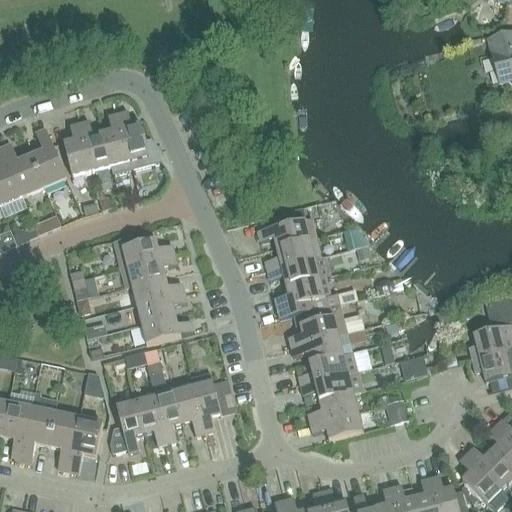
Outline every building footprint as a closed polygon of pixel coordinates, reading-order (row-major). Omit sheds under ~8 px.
[(511,0),(484,0),(511,9),(511,0)] [(511,37),(489,43),(493,57),(492,57),(500,86),(507,84),(511,88),(511,37)] [(118,118),(130,166),(150,161),(141,127),(131,130),(128,116),(118,118)] [(111,171),(130,166),(118,118),(108,121),(112,135),(103,137),(111,171)] [(111,171),(103,137),(93,140),(90,126),(80,128),(92,176),(111,171)] [(72,181),(92,176),(80,128),(70,131),(74,145),(64,147),(72,181)] [(31,161),(44,192),(67,182),(46,133),(36,137),(44,156),(31,161)] [(44,192),(31,161),(19,166),(11,148),(1,152),(22,201),(44,192)] [(0,209),(0,210),(22,201),(1,152),(0,152),(0,209)] [(150,191),(138,194),(141,204),(153,201),(150,191)] [(107,203),(100,205),(102,216),(109,214),(107,203)] [(96,208),(83,211),(85,219),(98,216),(96,208)] [(274,243),(277,253),(316,242),(311,222),(305,224),(302,212),(267,221),(270,234),(257,237),(260,246),(274,243)] [(57,220),(47,224),(52,235),(61,231),(57,220)] [(26,233),(13,239),(17,250),(30,244),(26,233)] [(354,233),(348,234),(353,254),(356,253),(367,250),(370,249),(354,233)] [(119,274),(175,259),(173,250),(159,254),(156,244),(153,244),(151,236),(112,246),(119,274)] [(267,275),(315,263),(321,262),(316,242),(277,253),(279,262),(265,265),(267,275)] [(367,250),(356,253),(359,262),(370,260),(367,250)] [(124,293),(166,282),(163,273),(178,269),(175,259),(119,274),(124,293)] [(286,291),(320,282),(315,263),(267,275),(270,285),(284,281),(286,291)] [(83,275),(71,278),(73,286),(85,283),(83,275)] [(338,297),(331,299),(326,281),(320,282),(286,291),(289,300),(275,304),(280,324),(298,319),(341,308),(338,297)] [(137,310),(185,298),(182,288),(168,292),(166,282),(132,291),(137,310)] [(85,283),(73,286),(75,294),(86,291),(85,283)] [(380,284),(376,289),(378,295),(383,297),(391,295),(394,290),(392,284),(387,283),(380,284)] [(142,329),(176,320),(173,311),(187,307),(185,298),(137,310),(142,329)] [(472,365),(511,354),(511,322),(511,320),(511,319),(511,312),(509,301),(485,307),(489,326),(491,326),(494,334),(474,339),(477,350),(469,352),(472,365)] [(87,303),(78,305),(81,319),(90,316),(87,303)] [(339,340),(339,341),(349,338),(341,308),(298,319),(303,339),(289,343),(291,352),(339,340)] [(176,320),(142,329),(147,349),(195,336),(192,326),(178,330),(176,320)] [(84,333),(87,343),(96,341),(94,330),(84,333)] [(343,359),(339,341),(339,340),(291,352),(293,362),(308,358),(310,368),(343,359)] [(102,352),(90,355),(92,363),(103,360),(102,352)] [(157,354),(144,357),(148,372),(160,368),(157,354)] [(511,354),(472,365),(475,378),(483,376),(486,386),(511,379),(511,354)] [(144,357),(125,362),(128,374),(147,369),(144,357)] [(348,378),(358,376),(354,357),(343,359),(310,368),(312,377),(298,381),(301,390),(348,378)] [(183,429),(174,396),(173,391),(166,393),(160,368),(148,372),(155,401),(167,448),(177,446),(174,432),(183,429)] [(424,371),(402,376),(404,384),(426,379),(425,372),(424,371)] [(320,406),(353,398),(363,395),(358,376),(348,378),(301,390),(303,400),(317,396),(320,406)] [(84,398),(105,403),(100,380),(89,377),(84,398)] [(192,383),(206,439),(215,436),(212,422),(222,420),(211,378),(192,383)] [(196,441),(206,439),(194,391),(174,396),(183,429),(192,427),(196,441)] [(310,429),(358,417),(353,398),(320,406),(322,415),(308,419),(310,429)] [(158,451),(167,448),(155,401),(136,406),(145,439),(154,437),(158,451)] [(0,440),(2,441),(9,408),(0,406),(0,440)] [(135,442),(145,439),(136,406),(117,411),(129,458),(139,456),(135,442)] [(391,429),(407,425),(403,406),(386,410),(391,429)] [(21,465),(32,413),(9,408),(2,441),(15,443),(11,463),(21,465)] [(49,450),(56,418),(32,413),(21,465),(31,467),(36,448),(49,450)] [(358,417),(310,429),(313,438),(327,435),(330,445),(363,436),(358,417)] [(68,475),(79,423),(56,418),(49,450),(62,453),(58,473),(68,475)] [(79,423),(68,475),(78,477),(83,457),(96,460),(103,428),(79,423)] [(511,434),(502,424),(495,431),(511,448),(511,434)] [(511,476),(511,448),(495,431),(488,438),(498,449),(491,456),(511,476)] [(511,483),(511,476),(491,456),(484,462),(474,452),(467,459),(501,494),(511,483)] [(487,508),(501,494),(467,459),(460,466),(470,476),(463,484),(487,508)] [(467,501),(457,504),(454,492),(444,495),(440,480),(430,483),(437,511),(468,511),(467,508),(470,507),(467,501)] [(437,511),(430,483),(421,485),(424,499),(415,502),(417,511),(437,511)] [(417,511),(415,502),(405,504),(402,490),(392,492),(397,511),(417,511)] [(397,511),(392,492),(383,495),(386,509),(377,511),(376,511),(397,511)] [(323,495),(326,511),(347,511),(346,505),(336,507),(332,493),(323,495)] [(326,511),(323,495),(313,498),(316,511),(326,511)] [(356,511),(376,511),(377,511),(374,511),(366,511),(364,500),(354,502),(356,511)] [(296,511),(294,503),(284,505),(286,511),(296,511)]
